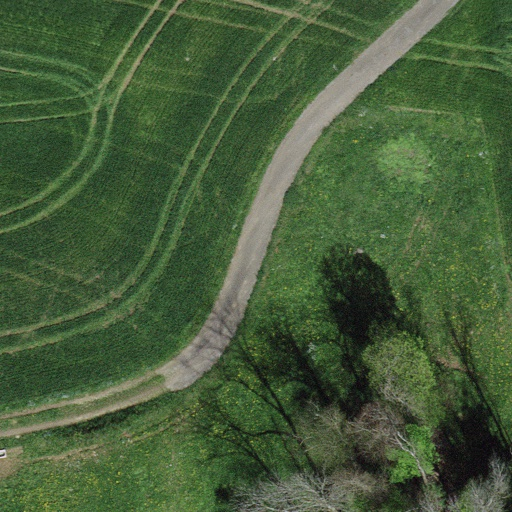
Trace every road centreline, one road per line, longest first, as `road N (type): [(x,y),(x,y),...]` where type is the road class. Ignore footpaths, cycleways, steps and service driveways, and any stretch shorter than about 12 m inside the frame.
road 1 (track): [(441,0),(336,101),(271,187),(205,351)]
road 2 (track): [(0,425),(172,380),(205,351)]
